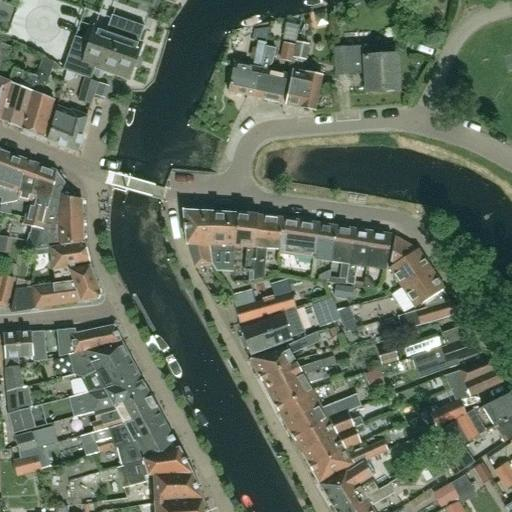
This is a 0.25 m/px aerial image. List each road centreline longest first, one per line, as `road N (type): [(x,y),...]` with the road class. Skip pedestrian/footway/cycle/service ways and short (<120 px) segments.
road 1 (residential): [(176,196),(184,258),(321,511)]
road 2 (residential): [(511,363),(446,266),(408,226),(236,193)]
road 3 (residential): [(236,193),(241,154),(264,132),(423,122)]
road 4 (residential): [(225,511),(115,311)]
road 5 (residential): [(423,122),(455,39),(469,22),(511,7)]
road 6 (residential): [(115,311),(88,171)]
